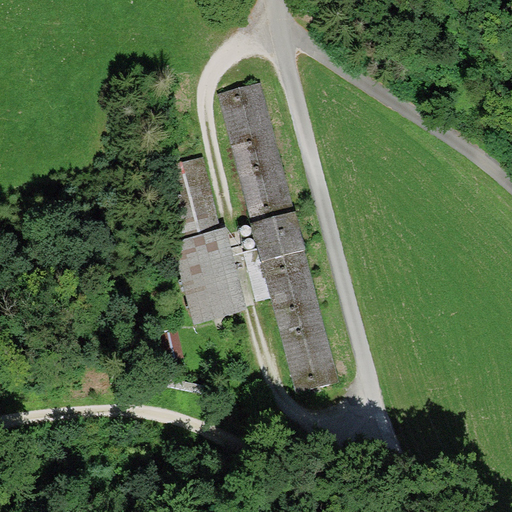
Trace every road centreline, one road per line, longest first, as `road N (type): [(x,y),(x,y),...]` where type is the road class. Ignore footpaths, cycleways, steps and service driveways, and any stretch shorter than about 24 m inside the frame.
road 1 (track): [(278,28),(214,65),(204,100),(255,316),(283,394),(309,430),(357,453),(390,448),(449,511)]
road 2 (residential): [(276,0),(390,448)]
road 3 (track): [(0,417),(58,409),(160,416),(357,453)]
road 4 (track): [(278,28),(441,114),(511,176)]
